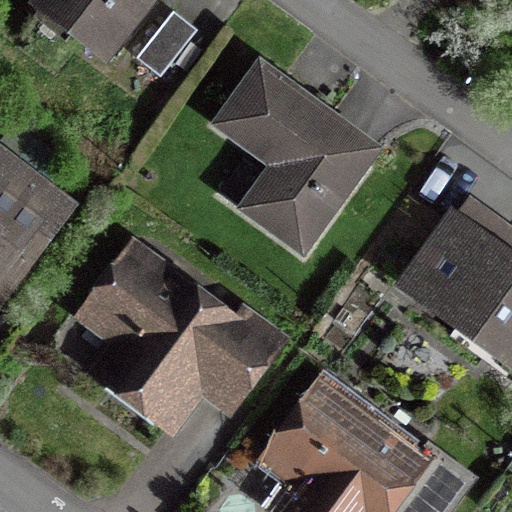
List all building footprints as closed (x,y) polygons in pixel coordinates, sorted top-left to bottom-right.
[(44,0),(38,9),(99,57),(143,0),(44,0)] [(194,34),(170,15),(133,62),(157,80),(194,34)] [(355,182),(376,153),(257,66),(211,129),(285,182),(254,225),(300,258),(340,203),(335,199),(350,179),(355,182)] [(0,298),(68,210),(0,158),(0,298)] [(511,246),(463,210),(405,291),(456,328),(447,340),(511,386),(511,246)] [(99,376),(167,427),(209,370),(237,391),(272,345),(242,323),(235,333),(131,256),(85,319),(113,339),(115,354),(99,376)] [(277,511),(380,511),(414,466),(318,394),(269,460),(299,483),(277,511)]
